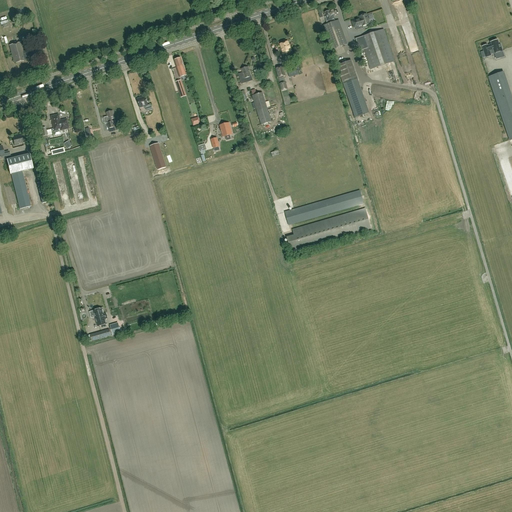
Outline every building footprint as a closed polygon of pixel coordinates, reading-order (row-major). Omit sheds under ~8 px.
[(323,26),(331,50),(347,44),(340,25),(338,26),(336,21),(335,21),(333,15),(337,14),(335,9),(329,11),(325,13),(325,14),(324,15),(327,24),(323,26)] [(370,24),(366,14),(360,17),(361,19),(352,22),(354,28),(363,25),(363,26),(370,24)] [(3,28),(10,26),(7,20),(0,22),(2,27),(3,27),(3,28)] [(371,69),(394,61),(383,30),(360,38),(355,39),(360,51),(364,50),(371,69)] [(482,46),(482,47),(486,57),(491,56),(490,55),(494,53),(496,59),(501,58),(499,52),(502,51),(500,45),(499,45),(497,40),(498,40),(497,40),(491,42),(490,42),(490,43),(491,43),(491,45),(487,46),(487,45),(482,46)] [(14,63),(29,59),(26,51),(23,52),(20,42),(9,45),(14,63)] [(283,54),(292,52),(290,46),(289,46),(288,42),(279,45),(283,54)] [(186,74),(183,66),(181,58),(174,60),(179,76),(186,74)] [(343,85),(357,80),(351,61),(337,66),(343,85)] [(241,84),(252,81),(247,66),(240,69),(241,73),(238,74),(241,84)] [(282,67),(275,69),(278,78),(284,76),(282,67)] [(488,77),(490,83),(499,110),(511,105),(511,99),(505,78),(503,72),(488,77)] [(178,88),(182,87),(179,75),(174,77),(178,88)] [(261,125),(271,122),(262,92),(252,96),(261,125)] [(149,107),(146,98),(142,99),(141,98),(137,99),(140,108),(144,106),(145,108),(149,107)] [(113,122),(115,121),(112,111),(106,113),(109,124),(107,125),(109,132),(115,131),(113,122)] [(60,130),(61,130),(68,128),(66,120),(59,121),(58,115),(52,117),(54,129),(58,128),(58,130),(54,131),(55,135),(61,134),(60,130)] [(222,136),(231,134),(228,122),(219,125),(222,136)] [(18,144),(23,143),(21,136),(13,138),(15,145),(18,144)] [(220,147),(219,144),(217,138),(211,140),(212,144),(213,149),(214,149),(214,152),(220,150),(219,147),(220,147)] [(159,144),(150,146),(158,170),(166,167),(159,144)] [(1,157),(10,155),(9,151),(4,153),(2,146),(0,146),(0,155),(1,155),(1,157)] [(51,150),(52,155),(66,152),(64,146),(51,150)] [(23,171),(33,168),(29,154),(7,160),(10,174),(12,174),(20,209),(31,206),(23,171)] [(42,204),(48,202),(43,182),(37,183),(42,204)] [(289,225),(364,204),(360,191),(285,212),(289,225)] [(291,254),(298,252),(372,231),(365,208),(292,230),(294,235),(286,237),(291,254)] [(102,308),(93,311),(98,327),(107,324),(105,319),(107,318),(106,314),(104,314),(102,308)] [(110,325),(113,335),(121,333),(118,323),(110,325)] [(92,341),(111,336),(109,329),(90,335),(92,341)]
